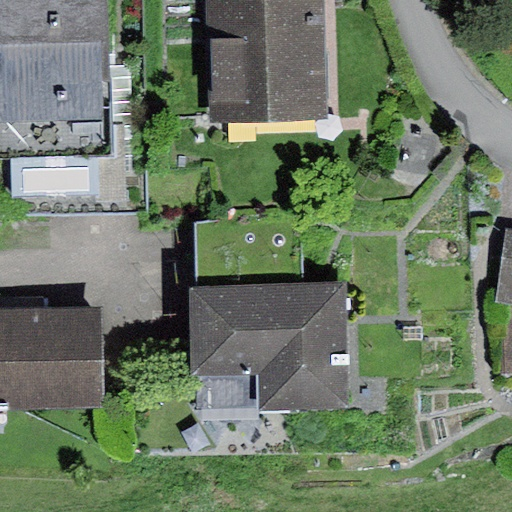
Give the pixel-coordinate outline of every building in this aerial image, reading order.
[(0,0),(0,157),(12,157),(13,198),(101,196),(100,161),(116,161),(112,0),(0,0)] [(209,0),(212,124),(326,122),(323,0),(209,0)] [(511,230),(508,230),(496,303),(511,305),(511,230)] [(345,284),(187,290),(190,380),(261,377),(262,414),(350,410),(345,284)] [(103,312),(0,314),(0,411),(106,408),(103,312)]
